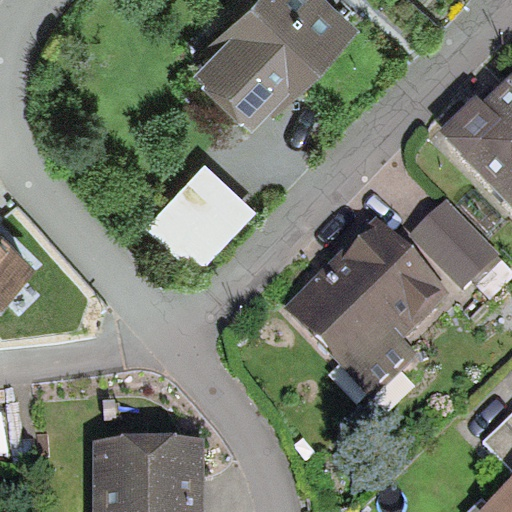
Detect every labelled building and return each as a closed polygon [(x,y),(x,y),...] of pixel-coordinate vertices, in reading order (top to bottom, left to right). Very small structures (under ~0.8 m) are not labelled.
[(325,0),(231,0),(202,30),(264,91),(340,14),(325,0)] [(511,73),(441,139),(507,209),(511,205),(511,73)] [(214,161),(155,224),(206,272),(265,209),(214,161)] [(373,229),(283,312),(352,385),(442,302),(373,229)] [(0,279),(24,255),(0,231),(0,279)] [(197,511),(197,448),(90,449),(90,511),(197,511)]
